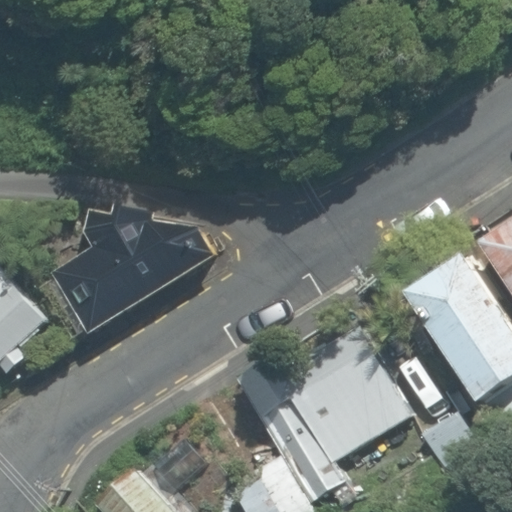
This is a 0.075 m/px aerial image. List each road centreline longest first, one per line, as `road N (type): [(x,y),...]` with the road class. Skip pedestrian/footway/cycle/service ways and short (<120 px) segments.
road 1 (residential): [(0,508),(15,469),(57,415),(216,303),(345,228)]
road 2 (residential): [(0,190),(288,196),(345,228)]
road 3 (residential): [(345,228),(511,126)]
